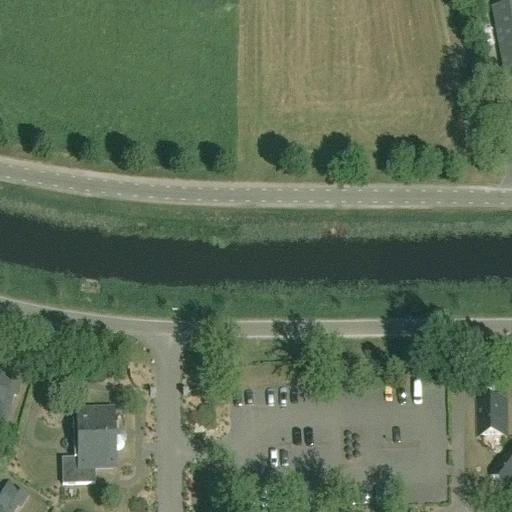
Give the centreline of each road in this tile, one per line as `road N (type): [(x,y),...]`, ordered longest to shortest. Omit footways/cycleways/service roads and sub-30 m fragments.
road 1 (tertiary): [(0,169),(253,199),(511,199)]
road 2 (unclassified): [(511,328),(168,331),(0,307)]
